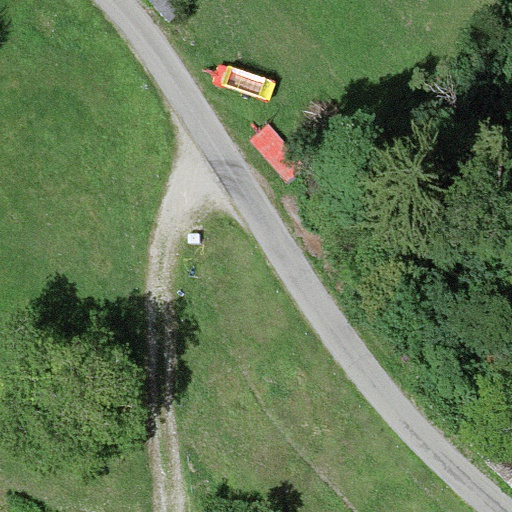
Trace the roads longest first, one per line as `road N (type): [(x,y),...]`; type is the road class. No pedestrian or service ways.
road 1 (track): [(107,0),(415,418),(510,511)]
road 2 (track): [(204,135),(167,204),(163,371),(175,511)]
